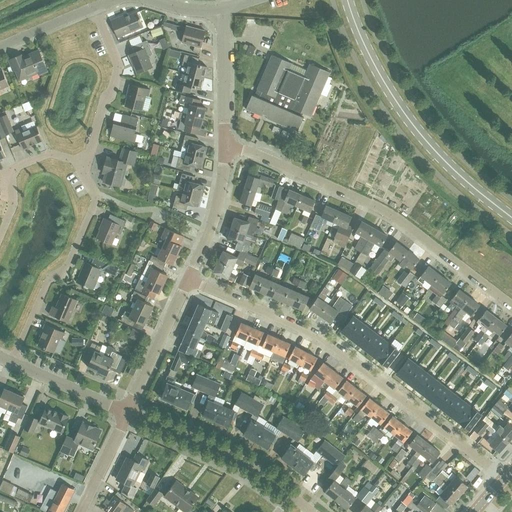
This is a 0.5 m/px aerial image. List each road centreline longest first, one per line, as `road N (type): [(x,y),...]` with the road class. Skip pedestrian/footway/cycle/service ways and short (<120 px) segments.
road 1 (residential): [(503,477),(317,334),(188,279)]
road 2 (residential): [(511,304),(396,217),(225,143)]
road 3 (tertiary): [(511,217),(479,193),(398,104),(347,0)]
road 4 (residential): [(12,361),(49,279),(70,266),(97,197),(86,163)]
road 5 (residential): [(310,511),(253,467),(128,411)]
road 6 (residential): [(86,163),(121,65),(95,7)]
road 7 (residential): [(128,411),(188,279)]
road 8 (residential): [(188,279),(219,202),(225,143)]
road 9 (residential): [(225,143),(223,8)]
road 10 (residential): [(128,411),(12,361)]
